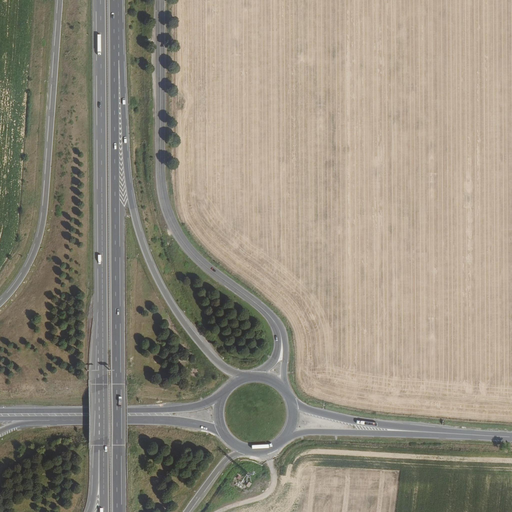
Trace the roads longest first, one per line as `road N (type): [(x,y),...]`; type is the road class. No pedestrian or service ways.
road 1 (motorway): [(117,511),(114,60)]
road 2 (motorway): [(99,0),(101,447)]
road 3 (tertiary): [(281,339),(262,308),(196,258),(167,212),(159,0)]
road 4 (motorway): [(244,377),(193,335),(153,269),(128,187),(114,60)]
road 5 (motorway): [(59,0),(41,226),(27,266),(0,303)]
road 6 (primary): [(222,394),(174,409),(0,411)]
road 7 (primary): [(41,420),(165,419),(222,432)]
